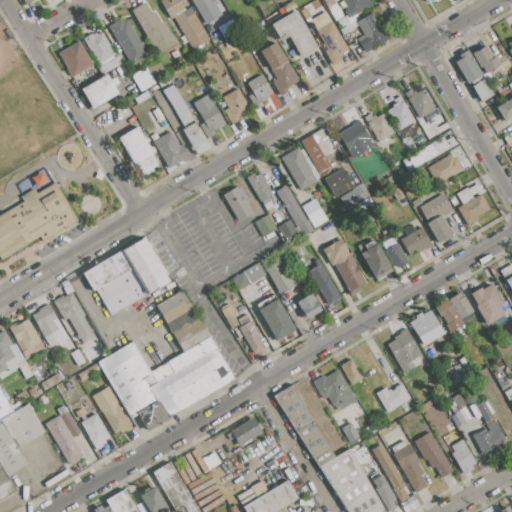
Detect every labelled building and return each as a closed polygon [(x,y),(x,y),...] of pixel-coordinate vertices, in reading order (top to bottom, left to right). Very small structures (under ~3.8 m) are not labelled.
[(158,0),(179,0),(185,10),(191,7),(210,40),(191,50),(173,18),(169,20),(158,0)] [(191,0),(213,0),(216,5),(199,14),(191,0)] [(322,2),(326,0),(328,0),(334,10),(329,13),(322,2)] [(346,0),(364,0),(368,7),(353,16),(355,20),(350,23),(340,7),(348,3),(346,0)] [(132,10),(145,3),(152,14),(155,12),(161,24),(164,22),(176,44),(157,55),(132,10)] [(304,9),(312,5),(318,15),(310,19),(304,9)] [(271,25),(296,11),(318,48),(301,58),(289,37),(281,42),(271,25)] [(357,23),(371,14),(387,42),(365,54),(356,39),(364,35),(357,23)] [(109,27),(121,20),(122,23),(127,20),(147,56),(131,65),(109,27)] [(316,31),(331,23),(347,50),(340,54),(342,57),(337,59),(339,62),(333,66),(324,51),(327,50),(316,31)] [(83,39),(100,29),(115,55),(98,65),(83,39)] [(58,53),(78,41),(92,64),(71,77),(65,68),(67,68),(58,53)] [(260,52),(276,43),(298,81),(285,89),(287,93),(281,97),(267,74),(271,72),(260,52)] [(471,54),(485,46),(493,58),(495,57),(500,64),(485,73),(482,67),(480,69),(471,54)] [(454,62),(461,58),(459,55),(467,50),(481,75),(467,84),(454,62)] [(146,66),(157,60),(166,74),(154,81),(146,66)] [(81,90),(107,74),(118,94),(92,109),(81,90)] [(246,83),(261,74),(272,93),(268,96),(269,98),(260,102),(263,106),(255,111),(247,96),(252,93),(246,83)] [(157,82),(167,76),(193,121),(183,127),(157,82)] [(472,86),(483,80),(492,96),(481,102),(472,86)] [(222,98),(238,89),(250,110),(237,118),(239,121),(231,125),(223,111),(228,108),(222,98)] [(404,93),(411,89),(413,92),(415,91),(416,94),(423,90),(434,109),(419,118),(404,93)] [(192,103),(208,94),(225,124),(213,132),(215,135),(207,139),(199,125),(203,122),(192,103)] [(387,111),(393,108),(391,106),(395,104),(392,100),(399,96),(414,121),(399,131),(387,111)] [(496,107),(511,98),(511,115),(504,120),(496,107)] [(363,118),(370,114),(371,116),(374,114),(376,117),(383,113),(394,132),(377,142),(363,118)] [(339,136),(347,132),(346,130),(353,126),(352,124),(358,121),(368,139),(348,151),(339,136)] [(180,131),(196,122),(209,147),(196,154),(190,144),(188,145),(180,131)] [(153,141),(158,139),(155,134),(168,126),(179,146),(181,145),(190,159),(184,163),(183,160),(168,168),(153,141)] [(118,138),(138,127),(161,167),(141,178),(118,138)] [(300,141),(322,129),(334,151),(324,157),(330,166),(319,172),(300,141)] [(511,142),(507,145),(502,138),(511,131),(511,142)] [(403,161),(443,137),(449,147),(409,171),(403,161)] [(281,158),(298,148),(299,151),(303,149),(320,178),(300,190),(281,158)] [(427,169),(454,153),(463,168),(436,184),(427,169)] [(325,178),(342,168),(353,186),(335,196),(325,178)] [(246,178),(253,173),(255,176),(260,173),(272,194),(269,196),(271,200),(262,205),(246,178)] [(457,208),(462,205),(455,194),(467,187),(468,190),(479,183),(482,189),(471,195),(473,198),(482,193),(492,211),(467,225),(457,208)] [(54,184),(76,220),(41,241),(38,236),(1,259),(0,257),(0,214),(22,201),(19,197),(33,188),(37,194),(54,184)] [(345,209),(368,196),(361,184),(338,197),(345,209)] [(275,191),(285,185),(306,220),(307,220),(313,230),(299,239),(296,234),(297,233),(296,232),(294,228),(296,227),(275,191)] [(236,187),(237,189),(241,187),(249,201),(245,203),(251,213),(238,221),(222,195),(236,187)] [(392,191),(398,187),(404,197),(397,201),(392,191)] [(437,243),(425,222),(427,222),(418,208),(442,194),(452,211),(441,217),(452,235),(437,243)] [(411,203),(419,198),(422,203),(414,208),(411,203)] [(302,206),(315,199),(322,212),(310,219),(302,206)] [(254,223),(267,215),(275,229),(262,237),(254,223)] [(278,227),(289,220),(294,228),(296,232),(285,239),(278,227)] [(400,240),(421,227),(431,245),(418,252),(417,250),(409,255),(400,240)] [(81,274),(143,238),(147,244),(150,242),(168,273),(165,275),(169,282),(111,316),(95,289),(91,291),(81,274)] [(320,251),(340,239),(365,283),(359,287),(361,290),(351,296),(333,265),(329,267),(320,251)] [(360,254),(366,251),(363,246),(374,239),(392,271),(375,280),(360,254)] [(384,251),(397,243),(408,262),(398,269),(395,264),(393,265),(384,251)] [(263,268),(279,259),(295,286),(286,292),(284,290),(278,293),(263,268)] [(308,271),(314,268),(311,264),(318,260),(340,298),(328,305),(326,302),(320,306),(315,296),(321,293),(308,271)] [(511,264),(500,269),(511,291),(511,264)] [(231,279),(243,273),(249,284),(238,291),(231,279)] [(470,294),(481,288),(482,289),(492,284),(499,296),(495,299),(504,315),(487,324),(470,294)] [(172,335),(155,307),(182,290),(199,318),(172,335)] [(448,299),(461,292),(473,312),(470,313),(472,317),(462,323),(448,299)] [(52,302),(63,295),(64,298),(72,293),(85,315),(82,317),(94,336),(79,346),(52,302)] [(296,303),(311,294),(321,311),(306,319),(303,314),(304,314),(302,310),(301,310),(296,303)] [(448,299),(462,323),(463,324),(448,333),(444,325),(446,324),(441,316),(439,317),(434,307),(439,304),(438,302),(445,297),(447,300),(448,299)] [(258,310),(276,299),(291,323),(285,326),(290,333),(276,341),(258,310)] [(32,316),(39,312),(38,310),(48,304),(68,336),(49,348),(37,328),(39,327),(32,316)] [(410,323),(416,319),(415,316),(421,313),(423,315),(430,311),(443,334),(423,346),(410,323)] [(238,328),(241,327),(237,321),(248,314),(259,333),(257,335),(264,348),(254,355),(238,328)] [(182,352),(172,335),(199,318),(210,335),(182,352)] [(8,328),(13,325),(14,326),(26,319),(45,349),(26,360),(15,342),(16,341),(8,328)] [(386,345),(394,340),(393,338),(400,335),(398,332),(405,328),(421,355),(410,361),(414,367),(403,373),(386,345)] [(0,332),(3,330),(12,345),(15,344),(26,363),(9,373),(7,369),(0,373),(0,332)] [(149,372),(182,352),(210,335),(236,377),(147,432),(136,414),(130,418),(98,362),(132,342),(149,372)] [(70,354),(77,350),(87,366),(83,368),(81,365),(77,367),(70,354)] [(340,367),(351,360),(362,379),(351,386),(340,367)] [(447,370),(454,382),(466,375),(459,363),(447,370)] [(327,397),(323,399),(313,382),(324,375),(325,378),(337,371),(354,399),(355,402),(337,412),(327,397)] [(39,384),(55,374),(60,382),(44,391),(39,384)] [(375,393),(385,387),(387,391),(390,390),(391,391),(396,389),(395,387),(401,384),(410,400),(387,413),(375,393)] [(273,397),(293,385),(334,457),(317,467),(273,397)] [(91,396),(108,386),(117,402),(116,402),(120,408),(121,407),(131,423),(129,424),(132,428),(121,435),(119,432),(114,435),(91,396)] [(0,420),(0,390),(7,402),(15,398),(21,408),(0,420)] [(475,406),(483,401),(493,418),(485,422),(475,406)] [(17,447),(0,420),(21,408),(27,404),(44,431),(17,447)] [(55,410),(64,405),(75,423),(67,428),(55,410)] [(80,423),(96,414),(110,438),(105,441),(106,442),(102,445),(102,446),(95,451),(87,437),(88,436),(80,423)] [(45,424),(57,416),(82,458),(70,466),(45,424)] [(230,431),(254,417),(263,432),(239,446),(230,431)] [(7,476),(0,464),(0,420),(17,447),(27,464),(7,476)] [(471,436),(486,427),(485,426),(493,421),(504,441),(482,454),(471,436)] [(340,429),(350,423),(359,438),(348,444),(340,429)] [(453,472),(438,481),(426,460),(424,461),(413,441),(430,432),(453,472)] [(449,455),(454,452),(451,446),(462,440),(475,463),(471,465),(473,469),(463,474),(457,464),(455,465),(449,455)] [(394,453),(391,448),(403,441),(405,446),(407,445),(425,476),(422,478),(427,486),(416,493),(415,493),(392,454),(394,453)] [(371,450),(382,443),(407,486),(403,488),(409,498),(400,503),(392,489),(393,488),(371,450)] [(345,511),(317,467),(334,457),(349,448),(373,489),(386,511),(345,511)] [(377,469),(368,450),(359,454),(367,473),(377,469)] [(202,459),(213,452),(218,461),(207,468),(202,459)] [(173,511),(152,473),(170,463),(197,511),(173,511)] [(0,464),(7,476),(15,489),(0,498),(0,464)] [(386,511),(373,489),(375,488),(371,481),(382,475),(395,497),(392,499),(396,507),(386,511)] [(244,511),(242,507),(288,480),(299,498),(274,511),(244,511)] [(148,511),(139,496),(144,493),(142,491),(150,486),(151,489),(154,487),(167,507),(158,511),(148,511)] [(105,501),(125,490),(137,511),(111,511),(110,510),(105,501)]
